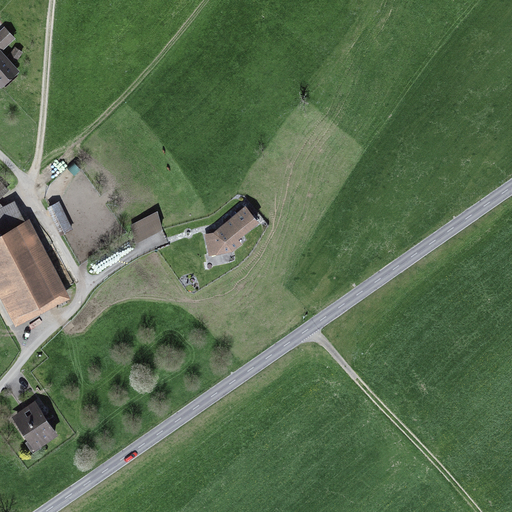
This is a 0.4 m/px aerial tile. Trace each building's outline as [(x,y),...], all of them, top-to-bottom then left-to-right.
[(6,30),(0,36),(0,77),(6,83),(18,72),(0,54),(15,39),(6,30)] [(0,200),(8,192),(0,183),(0,200)] [(62,233),(72,228),(59,201),(49,206),(62,233)] [(246,207),(210,238),(223,254),(260,224),(246,207)] [(153,213),(131,224),(139,239),(161,228),(153,213)] [(0,239),(0,283),(18,324),(63,304),(28,227),(0,239)] [(12,416),(35,449),(58,434),(36,400),(12,416)]
